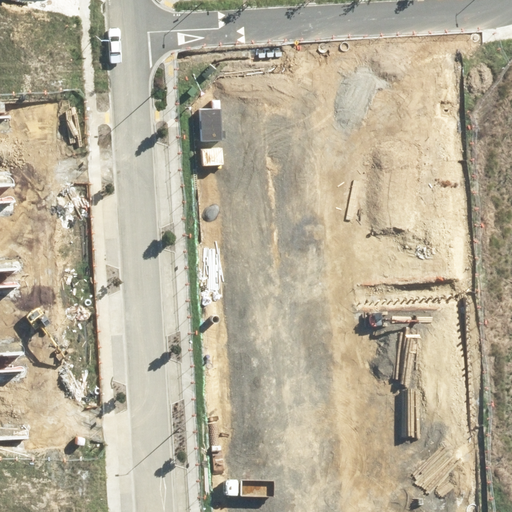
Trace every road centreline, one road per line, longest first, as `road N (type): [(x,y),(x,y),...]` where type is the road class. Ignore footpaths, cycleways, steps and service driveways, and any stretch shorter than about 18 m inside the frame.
road 1 (residential): [(128,33),(156,511)]
road 2 (residential): [(511,3),(128,33)]
